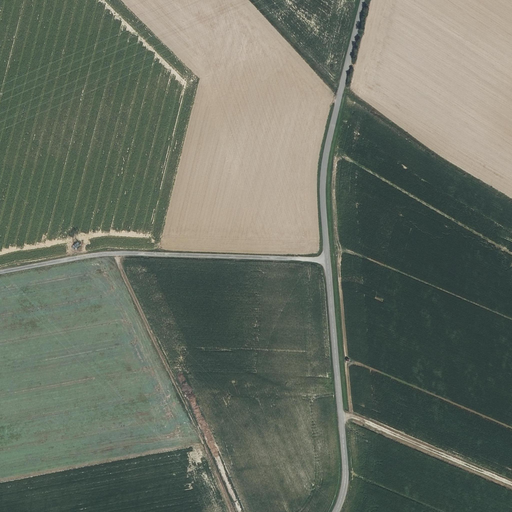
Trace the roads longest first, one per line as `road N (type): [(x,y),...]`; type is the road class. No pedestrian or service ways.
road 1 (unclassified): [(0,271),(118,253),(324,260)]
road 2 (unclassified): [(324,260),(323,158),(363,0)]
road 3 (unclassified): [(336,511),(345,474),(324,260)]
road 4 (track): [(340,420),(511,487)]
